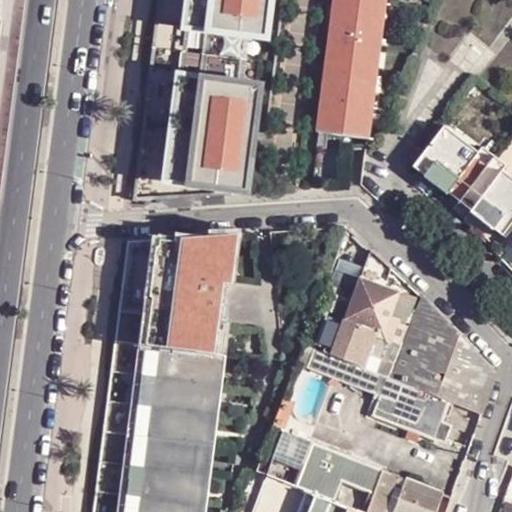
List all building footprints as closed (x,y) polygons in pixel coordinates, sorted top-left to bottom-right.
[(156,0),(131,204),(162,202),(243,195),(243,191),(249,147),(250,132),(256,88),(263,38),(267,2),(267,0),(156,0)] [(338,11),(332,10),(328,37),(375,43),(380,8),(339,2),(338,11)] [(328,37),(325,65),(331,66),(330,75),(370,80),(375,43),(328,37)] [(329,83),(323,82),(320,104),(326,105),(367,110),(370,80),(330,75),(329,83)] [(319,112),(316,135),(362,142),(367,110),(326,105),(325,113),(319,112)] [(472,158),(439,132),(412,167),(424,175),(422,177),(445,195),(448,190),(471,208),(468,212),(491,229),(492,228),(504,237),(511,226),(511,187),(496,176),(505,165),(481,146),(472,158)] [(235,236),(127,244),(126,250),(93,511),(205,511),(225,355),(219,355),(235,236)] [(363,242),(356,236),(348,257),(351,258),(356,246),(363,242)] [(372,248),(364,271),(376,270),(385,269),(387,263),(372,248)] [(376,270),(364,271),(372,274),(382,277),(385,269),(376,270)] [(361,278),(345,319),(382,333),(381,338),(388,341),(392,341),(398,323),(403,326),(414,299),(398,293),(361,278)] [(448,403),(481,415),(495,374),(423,298),(403,347),(398,344),(392,341),(388,341),(381,359),(376,374),(402,385),(448,403)] [(331,356),(332,357),(361,369),(363,369),(369,354),(381,359),(388,341),(381,338),(382,333),(345,319),(331,356)] [(314,349),(304,346),(299,361),(309,365),(314,349)] [(314,349),(309,365),(327,371),(332,357),(331,356),(314,349)] [(332,357),(327,371),(326,372),(355,384),(356,384),(361,369),(332,357)] [(363,369),(361,369),(356,384),(381,393),(397,400),(402,385),(376,374),(363,369)] [(436,437),(448,403),(402,385),(397,400),(396,403),(380,397),(373,417),(435,440),(436,437)] [(397,400),(381,393),(380,397),(396,403),(397,400)] [(284,431),(272,464),(300,475),(313,443),(284,431)] [(296,486),(317,495),(333,502),(342,482),(373,494),(382,472),(313,443),(300,475),(296,486)] [(366,511),(434,511),(441,495),(382,472),(373,494),(366,511)] [(317,495),(309,511),(358,511),(333,502),(317,495)]
